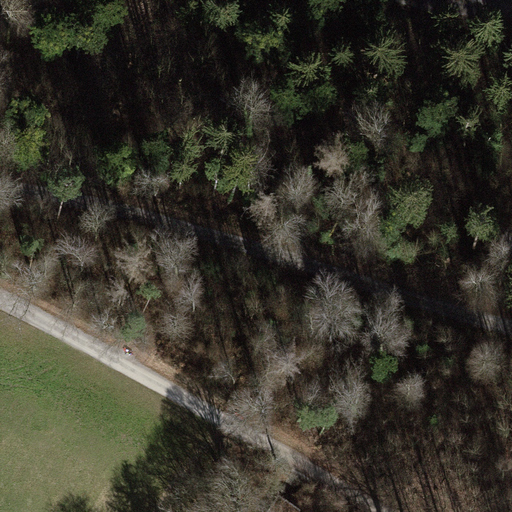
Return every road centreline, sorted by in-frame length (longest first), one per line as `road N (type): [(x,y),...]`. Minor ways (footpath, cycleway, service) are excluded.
road 1 (track): [(0,186),(171,223),(511,327)]
road 2 (track): [(0,294),(385,511)]
